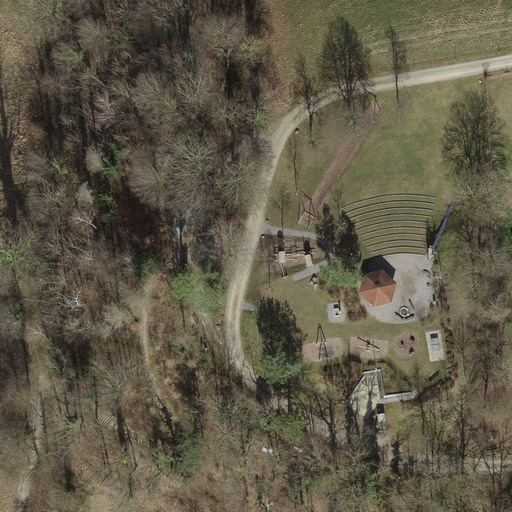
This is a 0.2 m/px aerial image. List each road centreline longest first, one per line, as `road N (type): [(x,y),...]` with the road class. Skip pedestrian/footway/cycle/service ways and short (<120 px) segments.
road 1 (track): [(244,379),(234,325),(281,143),(299,114),(389,82),(511,63)]
road 2 (track): [(511,463),(427,462),(368,450),(244,379),(179,251),(186,206)]
